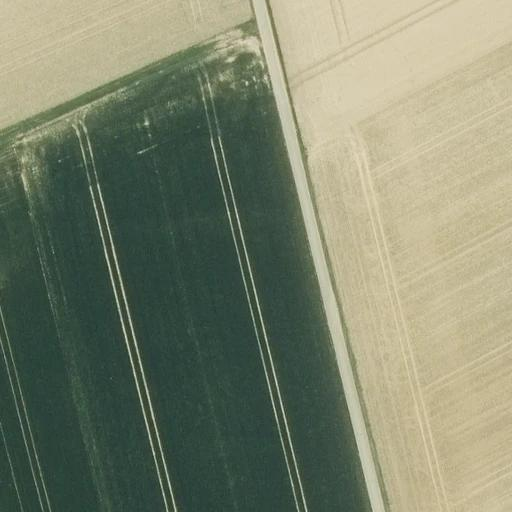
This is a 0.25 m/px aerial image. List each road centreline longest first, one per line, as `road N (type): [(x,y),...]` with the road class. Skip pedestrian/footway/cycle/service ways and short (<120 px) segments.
road 1 (track): [(257,0),(376,511)]
road 2 (track): [(0,139),(263,23)]
